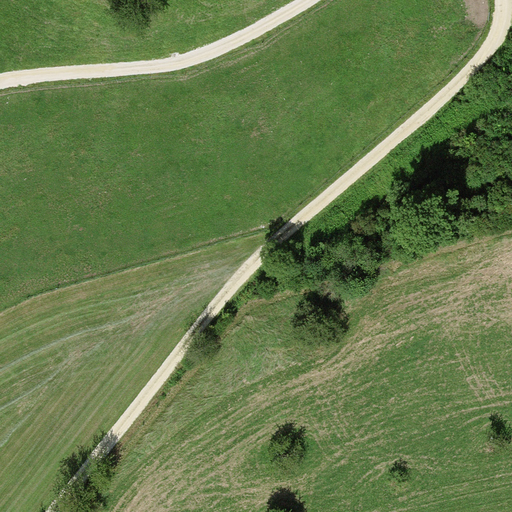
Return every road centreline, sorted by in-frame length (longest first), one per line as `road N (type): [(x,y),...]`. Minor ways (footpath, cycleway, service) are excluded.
road 1 (track): [(52,511),(262,252),(483,58),(501,21),(501,0)]
road 2 (track): [(308,0),(240,39),(162,67),(0,80)]
